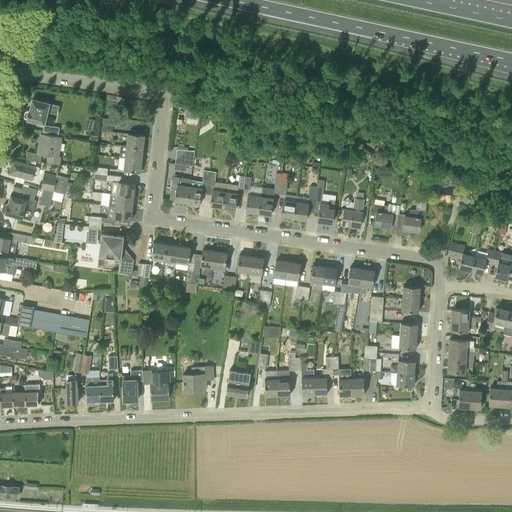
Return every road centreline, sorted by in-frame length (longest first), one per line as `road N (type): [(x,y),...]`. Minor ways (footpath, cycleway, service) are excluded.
road 1 (residential): [(439,277),(440,260),(151,217),(162,99),(15,72)]
road 2 (residential): [(0,424),(427,409)]
road 3 (motorway): [(221,0),(511,60)]
road 4 (residential): [(427,409),(439,277)]
